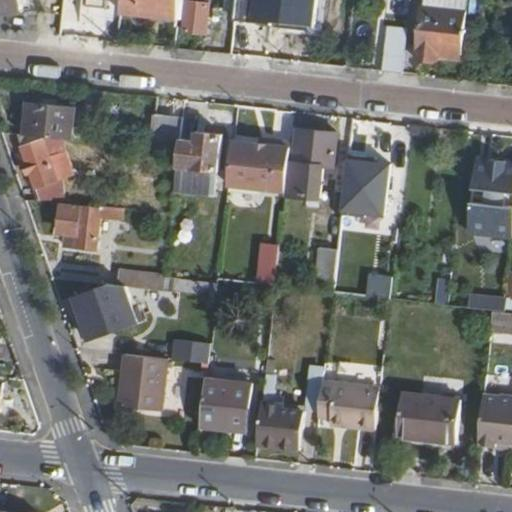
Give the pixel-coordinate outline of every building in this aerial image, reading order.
[(0,0),(0,12),(23,11),(22,0),(0,0)] [(80,0),(79,16),(106,19),(107,9),(122,11),(123,0),(80,0)] [(123,0),(122,11),(179,17),(181,0),(123,0)] [(238,0),(236,20),(273,24),(273,22),(314,27),(316,0),(238,0)] [(423,0),(423,8),(417,59),(438,62),(438,57),(439,52),(456,53),(460,52),(464,12),(465,0),(423,0)] [(189,1),(187,31),(207,34),(210,3),(189,1)] [(385,46),(382,71),(404,74),(407,49),(385,46)] [(29,104),(26,136),(44,138),(72,140),(75,109),(29,104)] [(156,114),(152,149),(179,152),(181,139),(183,117),(156,114)] [(300,127),(296,161),(336,165),(339,131),(300,127)] [(179,152),(178,164),(218,168),(222,134),(197,132),(196,140),(181,139),(179,152)] [(26,136),(18,135),(41,199),(66,202),(58,179),(71,177),(67,157),(54,159),(53,153),(49,153),(44,138),(26,136)] [(260,142),(233,140),(228,184),(286,190),(292,141),(272,139),(271,144),(260,142)] [(494,158),(478,156),(475,186),(488,188),(506,190),(511,190),(511,159),(503,159),(503,164),(493,163),(494,158)] [(396,215),(397,159),(349,158),(348,214),(396,215)] [(506,190),(488,188),(487,201),(504,203),(506,190)] [(487,201),(473,200),(470,231),(511,235),(511,204),(504,203),(487,201)] [(63,205),(61,230),(68,232),(79,233),(77,247),(98,249),(102,217),(123,219),(124,208),(103,206),(102,210),(63,205)] [(68,232),(67,246),(77,247),(79,233),(68,232)] [(260,240),(255,282),(276,284),(281,243),(260,240)] [(321,244),(317,278),(335,280),(339,246),(321,244)] [(119,269),(118,285),(162,290),(164,290),(166,273),(119,269)] [(441,279),(438,302),(449,303),(452,280),(441,279)] [(68,280),(74,298),(110,285),(68,280)] [(110,285),(74,298),(89,340),(108,333),(99,307),(129,295),(132,301),(161,304),(162,290),(118,285),(110,285)] [(494,308),(507,310),(508,295),(472,291),(470,306),(494,308)] [(494,308),(493,323),(511,325),(511,310),(507,310),(494,308)] [(175,360),(213,361),(214,341),(176,339),(175,360)] [(126,354),(120,404),(162,409),(168,359),(126,354)] [(207,377),(202,421),(247,426),(253,382),(207,377)] [(323,381),(319,417),(332,419),(336,383),(323,381)] [(336,383),(332,419),(346,420),(346,427),(376,429),(381,387),(336,383)] [(403,392),(399,434),(456,440),(461,399),(403,392)] [(511,396),(484,393),(478,442),(498,445),(499,437),(511,438),(511,396)] [(263,401),(258,444),(296,448),(299,423),(304,424),(306,406),(263,401)]
